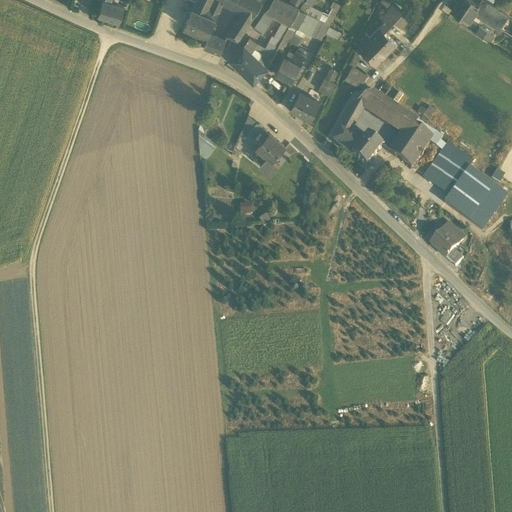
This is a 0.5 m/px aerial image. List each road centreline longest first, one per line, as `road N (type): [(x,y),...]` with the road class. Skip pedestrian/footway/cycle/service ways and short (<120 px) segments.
road 1 (track): [(107,34),(30,261),(51,511)]
road 2 (residential): [(318,154),(223,76),(32,0)]
road 3 (residential): [(511,333),(318,154)]
road 4 (track): [(445,511),(427,257)]
road 5 (unclassified): [(445,0),(410,49),(351,102),(318,154)]
